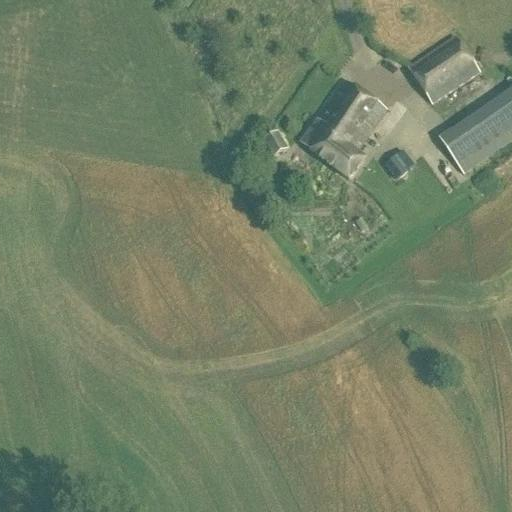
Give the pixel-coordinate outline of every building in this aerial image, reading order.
[(433,106),(479,75),(454,39),(409,69),(433,106)] [(356,156),(386,112),(346,84),(320,122),(318,121),(301,145),(321,159),(319,161),(349,182),(364,162),(356,156)] [(464,177),(511,144),(511,90),(439,141),(464,177)] [(278,133),(263,141),(264,143),(273,159),(288,151),(278,133)] [(415,166),(404,152),(384,167),(394,180),(370,199),(425,271),(478,231),(424,159),(415,166)]
